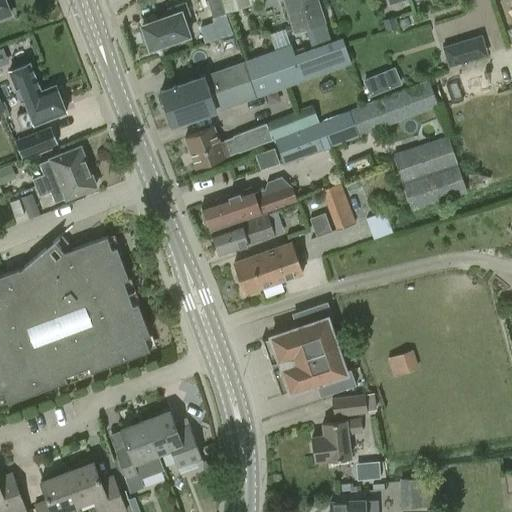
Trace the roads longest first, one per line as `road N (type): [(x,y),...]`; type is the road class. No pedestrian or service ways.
road 1 (residential): [(218,356),(0,437)]
road 2 (tertiary): [(152,182),(85,5)]
road 3 (tertiary): [(218,356),(152,182)]
road 4 (residential): [(152,182),(0,241)]
road 5 (tertiary): [(248,511),(246,446),(218,356)]
